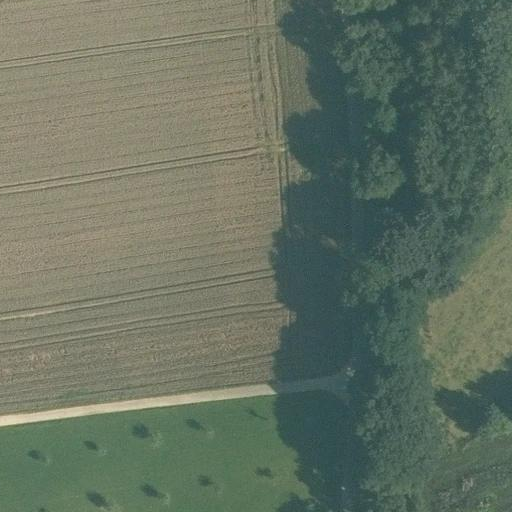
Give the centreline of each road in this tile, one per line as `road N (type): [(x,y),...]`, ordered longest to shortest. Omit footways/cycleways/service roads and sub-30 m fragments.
road 1 (track): [(345,511),(355,383),(352,0)]
road 2 (track): [(355,383),(0,424)]
